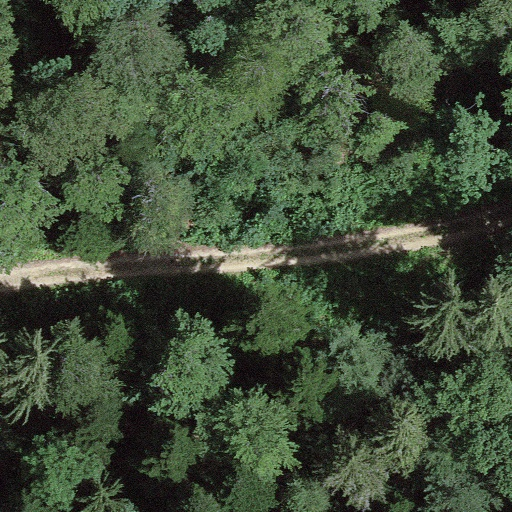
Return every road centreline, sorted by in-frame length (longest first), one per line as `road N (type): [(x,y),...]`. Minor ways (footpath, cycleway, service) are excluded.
road 1 (track): [(0,474),(373,305),(502,214)]
road 2 (track): [(0,293),(511,209)]
